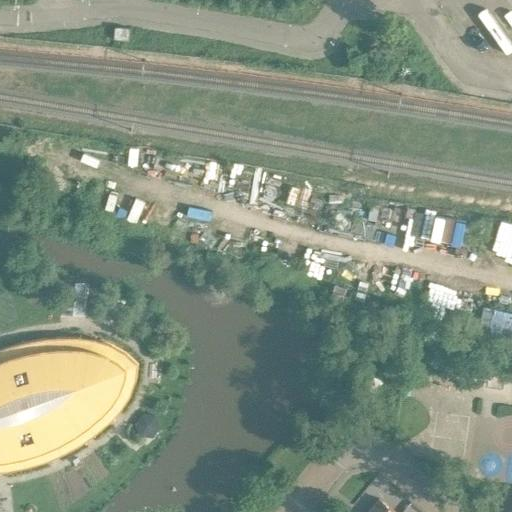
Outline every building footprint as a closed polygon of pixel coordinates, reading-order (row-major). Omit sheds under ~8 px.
[(114,38),(128,40),(129,28),(115,26),(114,38)] [(87,286),(63,284),(60,317),(84,319),(87,286)] [(101,315),(121,321),(126,305),(106,299),(101,315)] [(0,471),(6,471),(10,470),(25,467),(28,466),(43,462),(47,461),(61,455),(65,453),(78,446),(81,444),(91,437),(97,432),(109,422),(111,420),(118,413),(121,410),(129,398),(130,395),(135,382),(136,378),(138,363),(127,353),(124,351),(112,344),(108,343),(95,339),(91,338),(81,337),(78,336),(62,336),(58,336),(43,338),(39,338),(24,341),(20,342),(6,347),(2,348),(0,348),(0,471)] [(478,365),(466,363),(464,377),(476,379),(478,365)] [(366,385),(373,391),(382,382),(374,376),(366,385)] [(135,424),(140,435),(152,436),(159,427),(155,415),(143,414),(135,424)] [(395,511),(379,498),(367,511),(395,511)]
